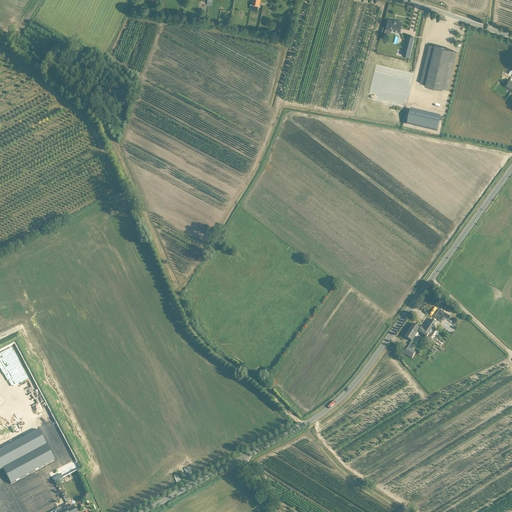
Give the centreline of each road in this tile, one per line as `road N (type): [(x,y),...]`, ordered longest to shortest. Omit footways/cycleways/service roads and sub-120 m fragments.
road 1 (track): [(0,38),(93,110),(197,337),(302,425)]
road 2 (tertiary): [(240,459),(344,395),(511,167)]
